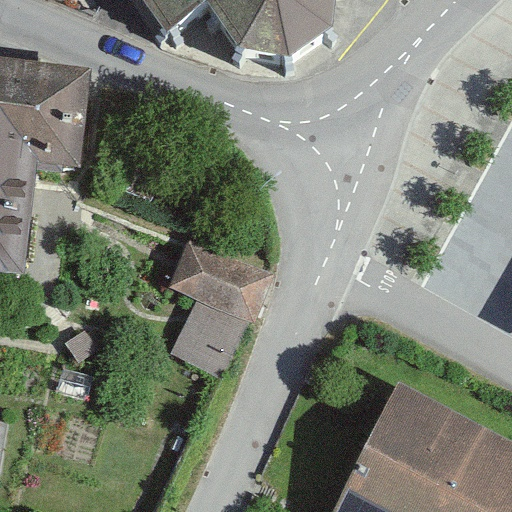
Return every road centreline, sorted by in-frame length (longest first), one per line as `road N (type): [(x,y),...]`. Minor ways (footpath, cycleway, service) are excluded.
road 1 (unclassified): [(209,511),(317,255),(352,149)]
road 2 (residential): [(352,149),(0,10)]
road 3 (residential): [(453,0),(411,46),(352,149)]
